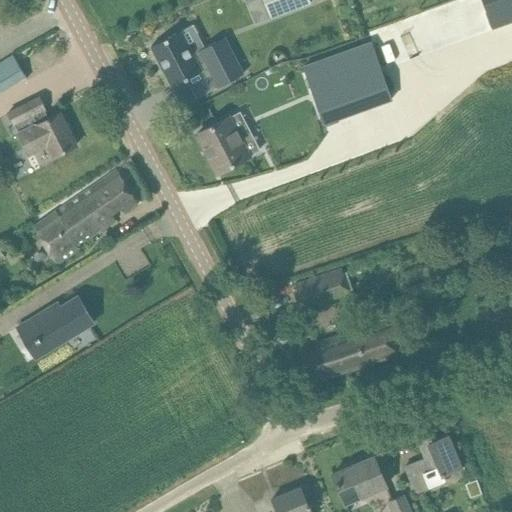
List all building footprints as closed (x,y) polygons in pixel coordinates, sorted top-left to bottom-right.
[(308,0),(231,0),(203,10),(214,40),(310,2),(308,0)] [(511,0),(486,0),(494,25),(511,19),(511,0)] [(224,37),(193,54),(181,31),(151,46),(172,86),(208,68),(218,88),(244,74),(224,37)] [(393,100),(372,41),(302,66),(323,125),(393,100)] [(46,145),(53,157),(76,146),(59,113),(49,119),(44,110),(45,109),(39,97),(6,113),(27,155),(46,145)] [(243,160),(250,157),(229,117),(197,134),(218,173),(243,160)] [(33,229),(46,248),(58,264),(78,249),(77,246),(114,218),(111,214),(120,208),(124,212),(136,203),(117,171),(56,214),(55,214),(33,229)] [(295,284),(303,311),(350,295),(342,269),(295,284)] [(429,299),(424,282),(405,288),(410,304),(429,299)] [(57,303),(27,321),(36,337),(34,338),(37,342),(39,341),(46,352),(94,323),(77,296),(60,307),(57,303)] [(398,355),(387,321),(305,347),(309,362),(303,364),(309,383),(398,355)] [(443,475),(462,466),(449,435),(433,442),(429,433),(417,439),(425,458),(405,466),(416,492),(445,480),(443,475)] [(332,474),(340,492),(345,504),(387,486),(374,456),(356,464),(357,466),(353,468),(352,466),(332,474)] [(310,511),(300,487),(272,499),(277,511),(310,511)] [(393,511),(410,511),(403,495),(389,502),(393,511)]
